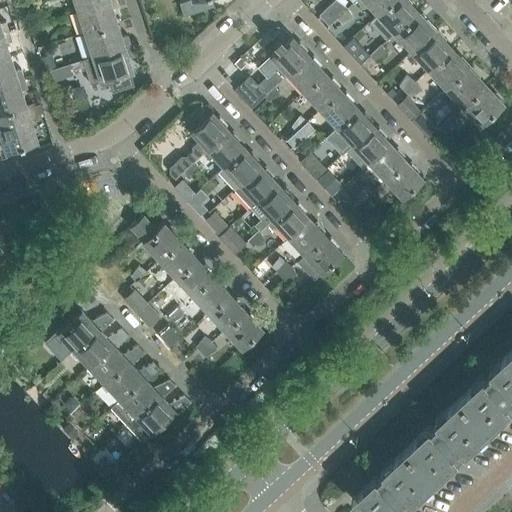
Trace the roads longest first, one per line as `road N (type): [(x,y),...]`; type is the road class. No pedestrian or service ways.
road 1 (tertiary): [(511,220),(246,465)]
road 2 (tertiary): [(272,491),(511,270)]
road 3 (residential): [(294,333),(111,134)]
road 4 (residential): [(377,257),(196,67)]
road 5 (residential): [(459,179),(285,0)]
road 6 (residential): [(210,413),(90,283)]
road 7 (residential): [(63,155),(12,0)]
road 8 (residential): [(106,511),(210,413)]
